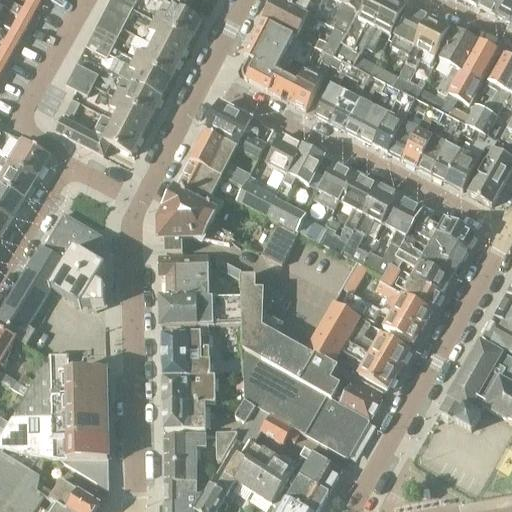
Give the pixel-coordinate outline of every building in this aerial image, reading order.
[(19,18),(11,31),(22,38),(34,16),(23,10),(5,0),(4,0),(0,0),(0,5),(7,10),(7,11),(19,18)] [(28,0),(23,10),(34,16),(43,0),(28,0)] [(135,0),(111,0),(111,1),(132,12),(138,1),(135,0)] [(317,22),(314,20),(275,0),(263,24),(296,41),(303,28),(312,32),(317,22)] [(275,0),(314,20),(324,1),(322,0),(275,0)] [(330,0),(341,6),(342,6),(358,14),(365,0),(330,0)] [(353,54),(340,48),(334,60),(342,65),(354,71),(360,60),(365,50),(390,0),(370,0),(360,22),(367,26),(353,54)] [(392,0),(390,0),(365,50),(373,54),(382,35),(391,39),(407,7),(392,0)] [(460,0),(476,8),(480,0),(460,0)] [(480,0),(476,8),(496,18),(504,0),(480,0)] [(511,0),(504,0),(496,18),(511,26),(511,0)] [(120,30),(124,21),(127,22),(132,12),(111,1),(101,20),(120,30)] [(332,22),(329,28),(335,31),(346,37),(349,32),(358,14),(342,6),(341,6),(332,22)] [(158,13),(154,23),(191,42),(202,22),(173,7),(167,18),(158,13)] [(410,9),(390,48),(410,58),(430,19),(410,9)] [(410,58),(405,68),(415,73),(419,64),(429,69),(450,29),(430,19),(410,58)] [(181,61),(191,42),(154,23),(149,33),(158,37),(153,47),(181,61)] [(300,43),(296,41),(263,24),(244,60),(249,63),(242,76),(244,82),(281,101),(291,83),(282,78),(300,43)] [(97,29),(91,39),(112,50),(118,40),(97,29)] [(0,52),(11,58),(22,38),(11,31),(0,50),(0,52)] [(320,43),(316,51),(323,55),(325,56),(334,61),(334,60),(340,48),(346,37),(335,31),(327,47),(320,43)] [(448,79),(439,95),(449,99),(462,74),(478,44),(457,33),(440,63),(454,71),(450,80),(448,79)] [(107,61),(112,50),(91,39),(86,50),(107,61)] [(478,44),(462,74),(483,85),(499,55),(478,44)] [(139,52),(134,61),(171,81),(181,61),(153,47),(148,56),(139,52)] [(0,52),(0,77),(11,58),(0,52)] [(325,56),(322,63),(323,66),(329,69),(330,68),(334,61),(325,56)] [(511,61),(504,57),(487,89),(502,97),(505,93),(511,96),(511,61)] [(334,61),(330,68),(338,72),(337,74),(352,82),(357,72),(354,71),(342,65),(334,60),(334,61)] [(360,60),(354,71),(357,72),(370,79),(375,68),(360,60)] [(162,100),(171,81),(134,61),(131,67),(126,64),(118,78),(124,81),(162,100)] [(77,67),(71,78),(93,89),(98,78),(77,67)] [(375,68),(370,79),(372,80),(386,87),(393,91),(399,80),(375,68)] [(288,105),(306,114),(325,78),(306,69),(288,105)] [(357,72),(352,82),(367,89),(372,80),(370,79),(357,72)] [(449,99),(441,115),(443,117),(444,117),(452,121),(459,125),(465,128),(470,119),(453,110),(458,102),(471,109),(483,85),(462,74),(449,99)] [(66,88),(76,94),(87,99),(93,89),(71,78),(66,88)] [(335,79),(315,118),(330,126),(346,95),(338,91),(342,83),(335,79)] [(372,80),(367,89),(381,97),(386,87),(372,80)] [(399,80),(393,91),(401,95),(415,102),(416,103),(417,103),(422,92),(399,80)] [(124,81),(114,100),(152,119),(162,100),(124,81)] [(386,87),(381,97),(396,104),(401,95),(393,91),(386,87)] [(346,95),(330,126),(344,134),(364,94),(356,90),(352,98),(346,95)] [(364,94),(344,134),(359,141),(375,110),(368,106),(372,98),(364,94)] [(389,117),(373,148),(388,156),(404,125),(410,112),(415,102),(401,95),(396,104),(403,108),(397,121),(389,117)] [(506,131),(501,142),(511,148),(511,96),(503,109),(511,113),(511,125),(508,132),(506,131)] [(142,138),(152,119),(114,100),(109,109),(118,114),(113,123),(102,117),(102,118),(142,138)] [(436,101),(431,109),(440,114),(445,105),(436,101)] [(404,125),(388,156),(402,163),(418,132),(411,129),(418,116),(425,119),(430,110),(417,103),(416,103),(415,102),(410,112),(404,125)] [(73,122),(80,107),(72,103),(64,118),(73,122)] [(375,110),(359,141),(373,148),(389,117),(393,109),(386,105),(381,113),(375,110)] [(206,134),(237,151),(259,162),(263,153),(241,141),(252,122),(224,106),(219,108),(206,134)] [(470,119),(465,128),(473,132),(487,139),(497,120),(476,109),(470,119)] [(430,110),(425,119),(440,127),(444,117),(443,117),(441,115),(438,114),(430,110)] [(444,117),(440,127),(454,134),(459,125),(452,121),(444,117)] [(131,158),(142,138),(102,118),(92,137),(62,121),(55,135),(104,160),(110,147),(131,158)] [(418,132),(402,163),(417,171),(433,140),(426,136),(430,128),(422,124),(418,132)] [(459,125),(454,134),(469,142),(473,132),(465,128),(459,125)] [(473,132),(469,142),(493,154),(498,145),(494,143),(487,139),(473,132)] [(229,166),(237,151),(206,134),(191,163),(243,191),(246,186),(251,177),(229,166)] [(433,140),(417,171),(431,178),(452,139),(444,135),(439,143),(433,140)] [(283,138),(267,169),(288,180),(304,149),(283,138)] [(452,139),(431,178),(446,186),(462,155),(455,151),(459,143),(452,139)] [(3,160),(37,181),(50,159),(23,143),(20,141),(8,162),(3,159),(3,160)] [(493,154),(468,197),(492,209),(511,173),(511,152),(498,145),(493,154)] [(462,155),(446,186),(463,195),(483,158),(482,154),(466,146),(462,155)] [(277,202),(276,202),(285,207),(293,190),(297,183),(309,189),(325,160),(304,149),(288,180),(277,202)] [(37,181),(3,160),(0,159),(0,158),(0,169),(2,171),(0,174),(0,186),(25,202),(37,181)] [(334,214),(355,175),(335,164),(314,204),(334,214)] [(175,193),(218,214),(222,207),(210,201),(219,183),(189,167),(175,193)] [(328,231),(327,233),(320,248),(342,259),(348,246),(378,187),(359,177),(343,207),(353,213),(343,231),(344,231),(341,237),(343,238),(341,241),(335,238),(336,235),(328,231)] [(0,186),(0,213),(13,222),(25,202),(0,186)] [(260,217),(267,221),(275,205),(277,202),(246,186),(243,191),(239,199),(236,205),(260,217)] [(366,239),(366,238),(374,224),(382,228),(398,197),(378,187),(348,246),(342,259),(357,266),(364,269),(369,257),(358,251),(364,238),(366,239)] [(166,257),(183,257),(183,244),(192,244),(203,249),(205,244),(208,245),(229,248),(233,238),(219,231),(212,233),(209,231),(212,227),(218,214),(175,193),(160,222),(160,223),(159,224),(160,242),(165,242),(166,257)] [(364,269),(367,271),(378,277),(383,279),(391,265),(399,251),(404,242),(423,210),(402,199),(386,230),(396,235),(382,261),(370,255),(369,257),(364,269)] [(275,205),(267,221),(278,227),(297,237),(305,220),(275,205)] [(419,226),(467,253),(476,237),(445,221),(441,229),(430,223),(434,215),(426,212),(419,226)] [(13,222),(0,213),(0,242),(0,243),(13,222)] [(65,217),(51,239),(59,244),(72,221),(65,217)] [(49,292),(73,252),(74,251),(75,252),(75,253),(84,258),(97,236),(72,221),(59,244),(51,239),(44,251),(41,249),(0,315),(0,331),(17,342),(16,342),(27,348),(36,334),(28,329),(50,292),(49,292)] [(298,237),(320,248),(327,233),(305,222),(298,237)] [(432,243),(428,250),(459,267),(467,253),(419,226),(415,234),(432,243)] [(282,268),(298,237),(297,237),(278,227),(261,257),(282,268)] [(404,242),(399,251),(451,281),(459,267),(428,250),(424,257),(412,250),(413,248),(404,242)] [(75,252),(74,251),(73,252),(49,292),(50,292),(51,293),(52,291),(80,309),(80,310),(81,311),(81,310),(105,309),(104,289),(97,285),(106,270),(104,269),(104,270),(84,258),(75,253),(75,252)] [(451,281),(399,251),(391,265),(398,269),(402,264),(415,271),(412,277),(443,295),(451,281)] [(167,302),(209,301),(208,260),(160,261),(161,280),(167,279),(167,302)] [(217,271),(240,284),(240,274),(217,260),(217,271)] [(401,271),(398,269),(391,265),(383,279),(381,282),(391,288),(393,286),(390,285),(394,278),(396,279),(401,271)] [(342,291),(349,295),(352,297),(367,271),(364,269),(357,266),(342,291)] [(161,302),(162,330),(242,329),(243,351),(263,362),(278,337),(283,327),(263,316),(265,293),(256,293),(256,280),(241,281),(241,274),(240,274),(240,284),(241,300),(209,301),(167,302),(161,302)] [(443,295),(412,277),(407,286),(400,281),(395,289),(434,311),(443,295)] [(391,288),(381,282),(375,294),(396,305),(391,314),(422,332),(433,314),(390,290),(391,288)] [(374,325),(379,317),(387,322),(383,329),(414,347),(422,332),(391,314),(383,310),(381,313),(352,297),(349,295),(342,306),(374,325)] [(494,319),(511,328),(511,300),(506,298),(494,319)] [(337,363),(342,354),(347,344),(358,323),(360,320),(334,306),(308,354),(315,358),(338,370),(349,375),(351,371),(337,363)] [(511,328),(494,319),(482,340),(511,356),(511,355),(511,328)] [(358,323),(347,344),(399,373),(410,353),(381,336),(375,348),(362,340),(369,329),(358,323)] [(0,369),(16,342),(17,342),(0,331),(0,369)] [(209,337),(162,338),(163,379),(210,379),(209,337)] [(263,362),(300,384),(315,358),(308,354),(278,337),(263,362)] [(387,393),(399,373),(347,344),(342,354),(363,367),(358,376),(387,393)] [(511,361),(480,344),(439,416),(442,417),(443,423),(448,426),(454,424),(455,424),(471,434),(473,431),(474,431),(480,421),(479,421),(481,417),(480,417),(484,410),(510,425),(509,426),(511,427),(511,361)] [(300,384),(263,362),(243,351),(245,403),(256,409),(270,418),(301,436),(348,463),(349,462),(348,461),(369,425),(370,426),(370,425),(370,424),(340,407),(332,402),(300,384)] [(338,370),(315,358),(300,384),(332,402),(341,388),(331,383),(338,370)] [(33,382),(27,393),(16,412),(11,420),(107,419),(106,373),(69,374),(69,359),(48,359),(42,369),(33,382)] [(11,409),(16,412),(27,393),(9,382),(10,379),(0,373),(0,369),(0,384),(19,396),(11,409)] [(10,379),(9,382),(27,393),(33,382),(22,375),(17,384),(10,379)] [(163,379),(163,406),(205,405),(205,406),(216,406),(216,379),(210,379),(163,379)] [(340,407),(370,424),(381,404),(350,387),(340,407)] [(238,418),(236,422),(245,428),(256,410),(245,404),(237,418),(238,418)] [(205,405),(163,406),(164,435),(206,434),(205,406),(205,405)] [(240,437),(236,442),(246,449),(250,444),(253,446),(260,435),(270,418),(256,409),(256,410),(245,428),(240,437)] [(270,418),(260,435),(283,449),(287,443),(294,447),(301,436),(270,418)] [(0,451),(37,459),(44,461),(57,462),(59,464),(108,464),(107,419),(11,420),(0,438),(0,451)] [(240,437),(217,437),(217,465),(222,466),(236,442),(240,437)] [(207,438),(164,439),(164,464),(198,464),(198,460),(200,460),(200,452),(207,452),(207,438)] [(246,449),(240,459),(266,474),(253,497),(272,510),(272,509),(278,498),(293,472),(253,446),(250,444),(246,449)] [(37,511),(45,499),(45,498),(32,489),(37,459),(29,472),(0,453),(0,511),(33,511),(34,510),(37,511)] [(310,464),(301,480),(329,496),(342,473),(306,453),(302,459),(310,464)] [(237,458),(216,492),(227,498),(235,486),(253,497),(266,474),(240,459),(237,458)] [(45,499),(49,501),(65,511),(66,511),(67,511),(68,511),(97,511),(105,500),(67,475),(62,484),(61,483),(55,492),(39,483),(42,471),(44,461),(37,459),(32,489),(45,498),(45,499)] [(109,494),(108,464),(59,464),(109,494)] [(198,464),(164,464),(164,486),(198,486),(198,464)] [(301,480),(287,503),(303,511),(319,511),(329,496),(301,480)] [(198,486),(164,486),(164,506),(180,506),(180,498),(198,498),(198,486)] [(204,498),(195,511),(218,511),(227,498),(216,492),(210,488),(204,498)] [(180,506),(164,506),(164,511),(195,511),(204,498),(198,498),(180,498),(180,506)] [(276,511),(275,511),(303,511),(287,503),(278,498),(272,509),(276,511)] [(68,511),(67,511),(66,511),(65,511),(49,501),(43,511),(68,511)]
